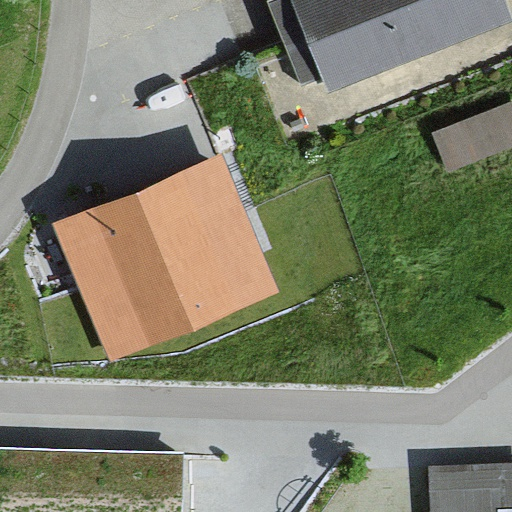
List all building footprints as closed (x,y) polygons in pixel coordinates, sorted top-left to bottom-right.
[(497,9),(493,0),(269,0),(301,84),(332,72),(334,73),(497,9)] [(511,94),(433,126),(450,167),(511,142),(511,94)] [(224,172),(66,235),(108,336),(265,271),(224,172)] [(0,455),(0,511),(177,511),(179,454),(64,451),(63,457),(0,455)] [(511,511),(511,463),(434,467),(435,511),(511,511)]
